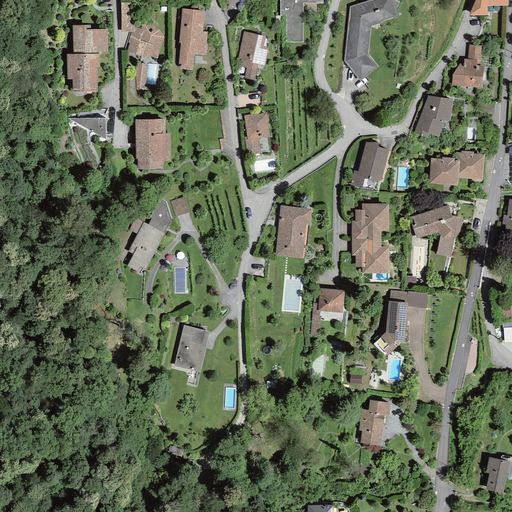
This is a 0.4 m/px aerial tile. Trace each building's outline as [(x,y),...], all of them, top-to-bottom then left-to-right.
[(286,42),(302,42),(303,3),(322,4),(322,0),(280,0),(280,15),(286,15),(286,42)] [(369,0),(349,7),(344,62),(360,81),(377,67),(368,54),(370,27),(381,23),(380,21),(397,16),(395,10),(400,2),(394,0),(369,0)] [(475,0),(469,15),(487,15),(487,6),(508,6),(508,0),(475,0)] [(134,2),(121,3),(121,32),(131,32),(134,32),(134,27),(134,2)] [(184,70),(192,70),(194,53),(205,54),(207,32),(202,31),(204,11),(182,9),(179,43),(180,43),(179,65),(179,66),(179,67),(180,68),(181,69),(182,69),(184,70)] [(140,29),(134,27),(134,32),(131,32),(128,43),(129,43),(126,51),(149,59),(150,56),(157,59),(163,38),(159,30),(154,28),(155,26),(143,22),(140,29)] [(72,80),(73,92),(97,91),(96,67),(99,67),(99,53),(108,53),(108,29),(91,29),(91,25),(72,26),(73,54),(66,54),(67,80),(72,80)] [(246,68),(244,78),(254,80),(258,65),(264,66),(268,48),(263,47),(265,37),(243,32),(236,66),(246,68)] [(480,60),(481,46),(469,45),(468,59),(480,60)] [(452,74),(452,85),(482,88),(484,66),(480,66),(480,60),(468,59),(464,59),(464,64),(459,64),(452,74)] [(428,95),(414,133),(427,138),(428,134),(438,137),(444,121),(450,121),(452,99),(428,95)] [(247,155),(260,153),(258,138),(269,137),(266,113),(244,115),(246,137),(244,137),(247,155)] [(68,118),(106,140),(105,118),(68,118)] [(137,159),(137,170),(163,169),(163,161),(170,161),(170,133),(165,133),(165,119),(135,120),(136,159),(137,159)] [(365,142),(357,172),(354,171),(350,186),(376,191),(379,181),(381,181),(389,150),(377,147),(378,143),(365,142)] [(458,178),(483,180),(484,155),(473,154),(473,152),(461,151),(461,153),(455,153),(455,160),(459,161),(458,178)] [(431,158),(429,183),(457,185),(458,178),(459,161),(455,160),(454,160),(454,158),(442,157),(442,159),(431,158)] [(170,201),(175,216),(189,212),(184,197),(170,201)] [(133,254),(127,266),(137,271),(140,267),(146,270),(171,221),(165,202),(159,199),(150,218),(151,218),(148,225),(143,222),(137,234),(128,252),(133,254)] [(511,234),(511,200),(509,200),(507,216),(504,215),(502,224),(506,225),(504,233),(511,234)] [(351,222),(352,239),(380,239),(380,231),(388,231),(388,204),(362,204),(362,210),(355,210),(355,222),(351,222)] [(440,236),(436,254),(450,257),(454,239),(460,232),(462,217),(451,215),(448,205),(409,217),(416,239),(437,233),(440,236)] [(280,206),(275,256),(302,258),(303,248),(307,248),(311,209),(280,206)] [(129,230),(137,234),(143,222),(135,218),(129,230)] [(380,247),(380,239),(352,239),(352,255),(355,255),(355,267),(362,267),(362,273),(388,273),(388,247),(380,247)] [(415,288),(416,277),(407,276),(405,287),(415,288)] [(344,291),(319,288),(318,304),(317,311),(320,311),(342,313),(344,291)] [(407,292),(390,290),(389,301),(406,302),(407,292)] [(407,306),(426,309),(427,293),(407,292),(406,302),(408,303),(407,306)] [(407,306),(408,303),(406,302),(389,301),(388,301),(386,332),(380,336),(381,337),(373,344),(386,357),(401,342),(404,342),(407,306)] [(501,322),(511,320),(511,301),(499,303),(501,322)] [(310,336),(319,336),(321,316),(319,316),(320,311),(317,311),(318,304),(313,303),(310,336)] [(183,325),(174,366),(199,372),(209,332),(183,325)] [(361,374),(350,374),(349,383),(360,384),(361,374)] [(226,406),(235,406),(236,386),(226,385),(226,406)] [(362,431),(360,443),(380,446),(384,416),(389,417),(391,402),(369,399),(368,410),(361,409),(358,431),(362,431)] [(489,474),(486,490),(503,494),(506,475),(511,475),(511,474),(511,457),(504,456),(502,456),(501,457),(501,458),(500,460),(489,457),(485,473),(489,474)]
